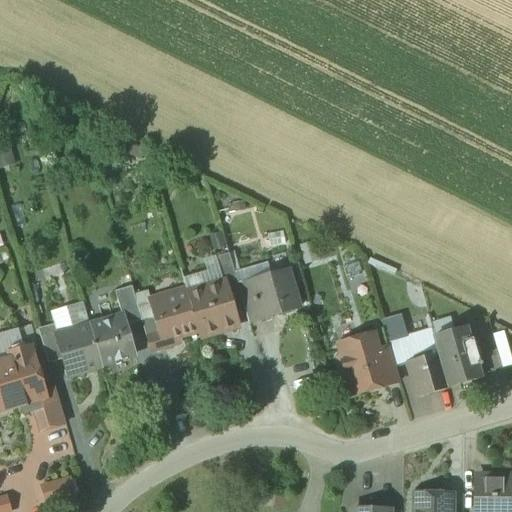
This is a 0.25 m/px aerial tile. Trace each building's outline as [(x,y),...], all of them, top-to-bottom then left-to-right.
[(0,144),(0,168),(16,162),(7,142),(0,144)] [(324,253),(311,256),(316,274),(328,271),(324,253)] [(237,285),(228,254),(215,258),(223,285),(225,284),(228,296),(239,293),(237,285)] [(287,270),(252,281),(263,319),(299,309),(287,270)] [(252,281),(237,285),(239,293),(249,324),(263,319),(252,281)] [(223,285),(187,295),(198,332),(200,338),(237,327),(228,296),(225,284),(223,285)] [(132,288),(115,293),(123,318),(124,317),(127,327),(142,322),(141,318),(132,288)] [(187,295),(149,307),(152,315),(160,343),(162,343),(198,332),(187,295)] [(152,315),(141,318),(142,322),(151,353),(164,349),(162,343),(160,343),(152,315)] [(123,318),(90,327),(101,365),(116,361),(117,363),(128,360),(127,357),(135,355),(127,327),(124,317),(123,318)] [(60,336),(57,325),(38,330),(48,365),(65,360),(59,337),(60,336)] [(60,336),(59,337),(65,360),(70,377),(102,368),(101,365),(90,327),(60,336)] [(464,329),(434,337),(432,331),(439,355),(449,389),(480,380),(476,368),(481,366),(473,339),(468,341),(464,329)] [(432,331),(399,341),(406,365),(439,355),(432,331)] [(384,332),(373,336),(378,352),(389,348),(388,344),(384,332)] [(373,336),(357,340),(358,346),(341,351),(343,357),(340,358),(337,364),(339,373),(345,375),(347,375),(352,394),(382,385),(384,387),(399,382),(395,368),(389,348),(378,352),(373,336)] [(399,341),(388,344),(389,348),(395,368),(406,365),(399,341)] [(9,361),(0,364),(0,411),(0,412),(30,404),(46,399),(44,393),(31,349),(22,344),(13,347),(7,355),(9,361)] [(495,351),(484,354),(491,377),(502,373),(495,351)] [(439,355),(406,365),(416,399),(449,389),(439,355)] [(55,390),(44,393),(46,399),(30,404),(36,406),(43,431),(65,424),(55,390)] [(511,511),(511,478),(476,478),(475,511),(511,511)] [(69,480),(42,488),(46,502),(73,494),(69,480)] [(451,511),(452,498),(416,497),(415,511),(451,511)] [(9,511),(6,499),(0,500),(0,511),(9,511)]
